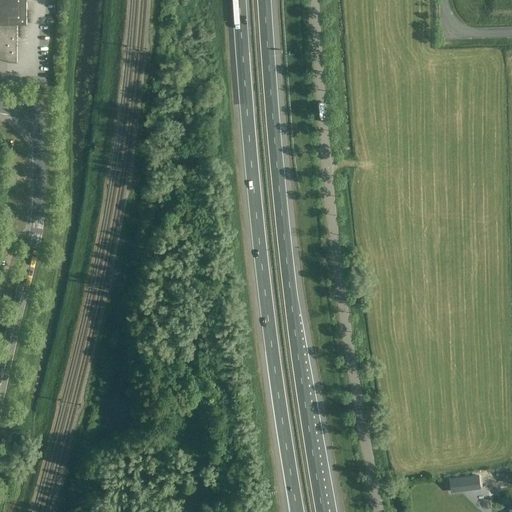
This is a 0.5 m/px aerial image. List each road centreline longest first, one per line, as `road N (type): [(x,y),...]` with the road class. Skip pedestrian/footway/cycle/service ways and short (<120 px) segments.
road 1 (unclassified): [(379,511),(327,183),(314,0)]
road 2 (motorway): [(239,0),(258,232),(298,511)]
road 3 (motorway): [(322,511),(292,316),(264,0)]
road 4 (unclassified): [(0,382),(36,231),(39,166),(36,117),(0,105)]
